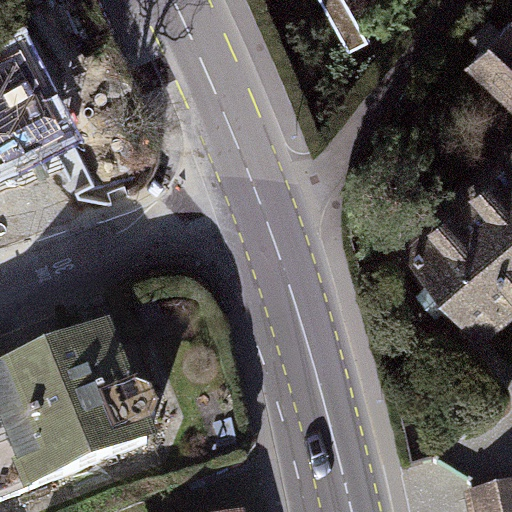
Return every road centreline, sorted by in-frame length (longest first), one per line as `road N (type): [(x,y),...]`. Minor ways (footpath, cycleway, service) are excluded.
road 1 (primary): [(256,190),(348,511)]
road 2 (residential): [(256,190),(0,293)]
road 3 (primary): [(169,0),(256,190)]
